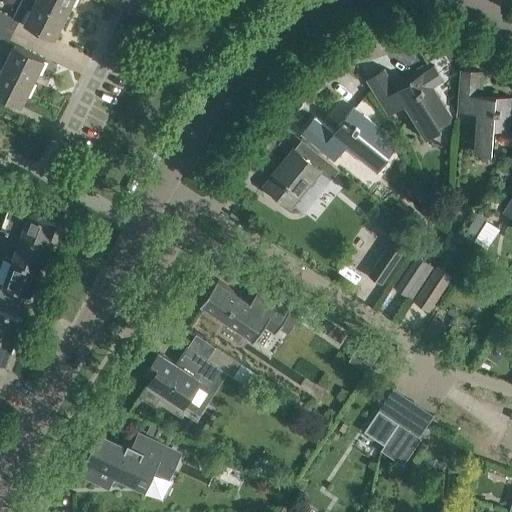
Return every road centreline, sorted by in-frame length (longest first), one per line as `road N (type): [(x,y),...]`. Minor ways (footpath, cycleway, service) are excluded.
road 1 (residential): [(140,227),(49,174),(141,0)]
road 2 (residential): [(6,494),(140,227)]
road 3 (residential): [(439,361),(212,209)]
road 4 (residential): [(162,184),(223,87),(312,0)]
road 5 (residential): [(212,209),(306,79),(371,44)]
